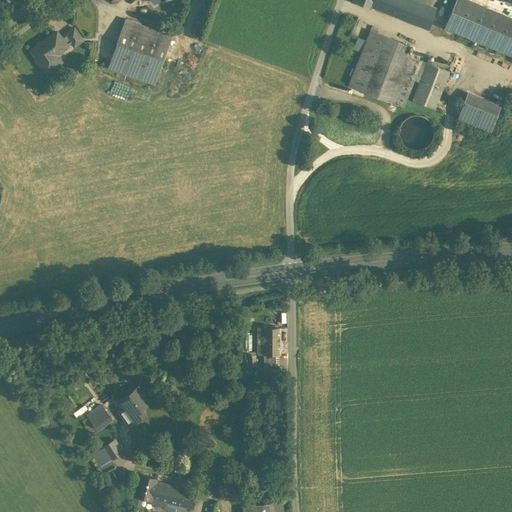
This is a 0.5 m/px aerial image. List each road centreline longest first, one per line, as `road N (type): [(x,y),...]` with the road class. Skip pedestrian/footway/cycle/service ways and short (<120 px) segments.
road 1 (primary): [(0,330),(219,281),(511,249)]
road 2 (track): [(383,150),(384,118),(374,106),(98,0)]
road 3 (track): [(289,189),(342,150),(430,161),(441,153),(473,54)]
road 4 (track): [(340,5),(473,54)]
